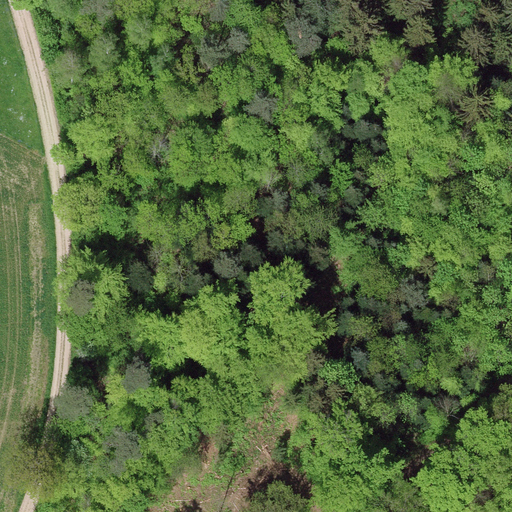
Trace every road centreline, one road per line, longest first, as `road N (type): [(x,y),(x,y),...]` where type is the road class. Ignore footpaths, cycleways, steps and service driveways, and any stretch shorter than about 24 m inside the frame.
road 1 (track): [(29,0),(70,163),(74,300),(62,397),(30,511)]
road 2 (track): [(354,511),(511,378)]
